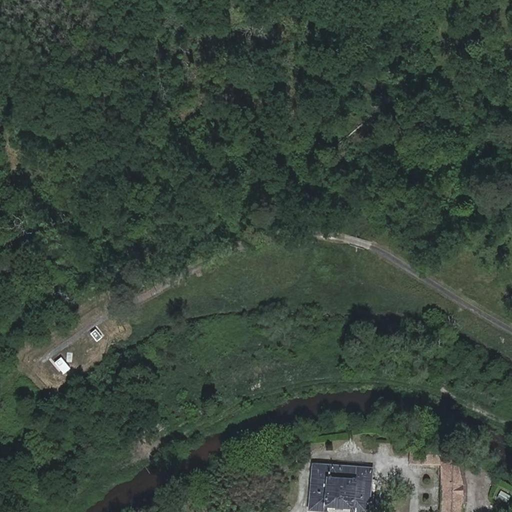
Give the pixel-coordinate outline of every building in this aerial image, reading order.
[(102,339),(96,330),(91,334),(97,342),(102,339)] [(55,363),(64,374),(71,369),(62,358),(55,363)] [(411,465),(423,466),(424,446),(411,445),(411,465)] [(463,511),(465,486),(458,459),(438,447),(424,446),(423,466),(441,466),(441,491),(440,511),(463,511)] [(323,508),(356,510),(355,511),(369,511),(372,470),(314,466),(310,511),(323,511),(323,508)] [(501,492),(498,498),(507,502),(510,497),(501,492)]
